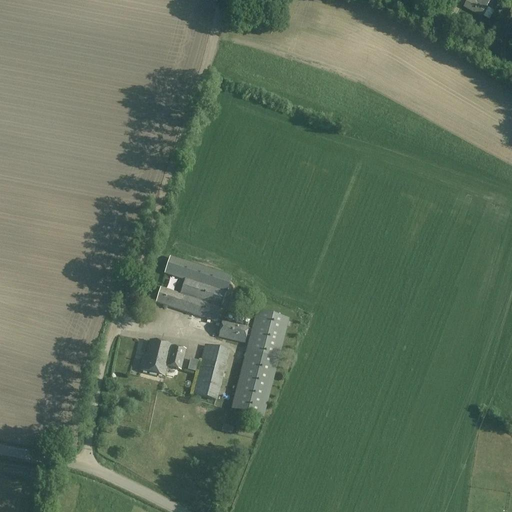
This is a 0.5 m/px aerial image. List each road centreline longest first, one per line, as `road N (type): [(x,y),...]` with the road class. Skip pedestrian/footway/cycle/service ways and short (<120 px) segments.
road 1 (track): [(226,0),(206,82),(110,337),(84,466)]
road 2 (unclassified): [(0,450),(84,466),(178,511)]
road 3 (track): [(511,65),(396,0)]
